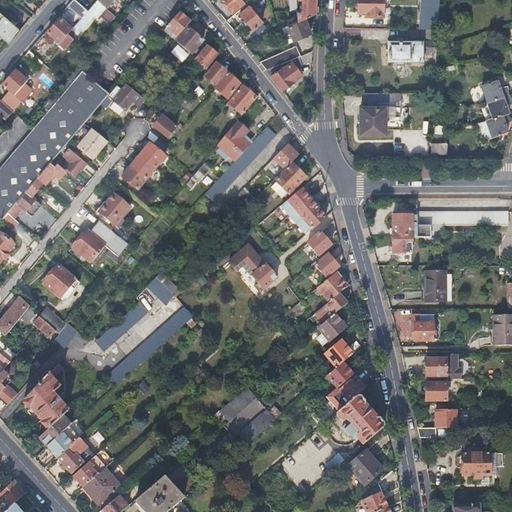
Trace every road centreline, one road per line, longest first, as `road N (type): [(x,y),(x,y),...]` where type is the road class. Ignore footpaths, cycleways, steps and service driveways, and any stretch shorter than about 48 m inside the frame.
road 1 (tertiary): [(416,511),(384,338),(342,185)]
road 2 (residential): [(138,130),(0,295)]
road 3 (residential): [(196,0),(305,136),(330,147)]
road 4 (residential): [(342,185),(509,185)]
road 5 (tertiary): [(330,147),(328,0)]
